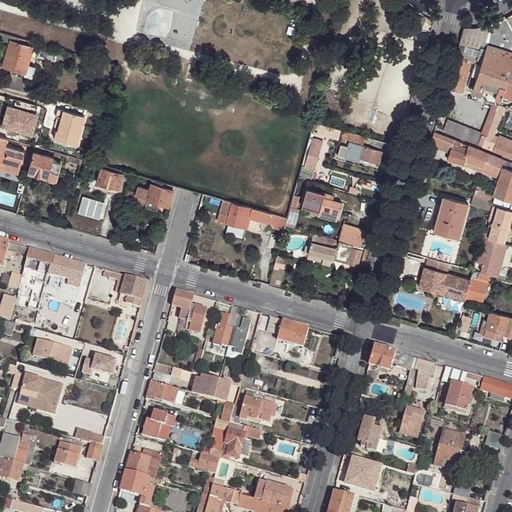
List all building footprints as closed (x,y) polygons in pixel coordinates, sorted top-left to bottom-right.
[(511,27),(505,17),(502,19),(491,24),(487,45),(484,51),(480,65),(476,64),(479,55),(457,48),(446,87),(462,91),(463,87),(466,88),(466,90),(485,96),(483,100),(492,103),(500,106),(501,103),(504,93),(509,76),(511,68),(511,27)] [(487,45),(491,24),(487,25),(475,27),(463,28),(458,43),(484,51),(487,45)] [(6,87),(24,92),(28,77),(24,76),(27,65),(33,47),(10,41),(12,36),(0,33),(0,41),(10,44),(3,66),(11,69),(6,87)] [(33,47),(34,42),(12,36),(10,41),(33,47)] [(33,67),(31,66),(27,65),(24,76),(28,77),(30,77),(33,67)] [(30,135),(38,106),(13,98),(5,128),(30,135)] [(486,148),(500,106),(492,103),(482,133),(447,119),(443,131),(486,148)] [(507,105),(501,103),(500,106),(486,148),(511,158),(511,148),(507,146),(509,143),(509,141),(499,137),(497,144),(495,143),(507,105)] [(53,139),(77,145),(85,115),(56,108),(54,116),(58,117),(53,139)] [(314,122),(312,129),(317,130),(339,137),(341,130),(314,122)] [(363,144),(365,136),(342,130),(340,138),(363,144)] [(503,160),(433,132),(430,146),(451,154),(449,160),(498,178),(503,160)] [(6,145),(8,138),(0,136),(0,162),(0,163),(0,167),(18,173),(19,171),(25,150),(6,145)] [(299,177),(311,180),(318,154),(320,144),(322,140),(314,138),(310,136),(299,177)] [(380,150),(362,145),(348,142),(347,147),(340,145),(337,155),(358,161),(359,157),(377,161),(380,150)] [(320,144),(318,154),(326,156),(328,147),(320,144)] [(35,146),(28,173),(48,178),(51,180),(55,180),(60,163),(67,160),(68,155),(55,152),(54,157),(41,153),(43,148),(35,146)] [(511,163),(505,161),(492,203),(492,205),(497,206),(510,210),(511,202),(511,163)] [(21,172),(19,171),(18,173),(0,167),(0,163),(0,162),(0,173),(19,178),(21,172)] [(99,184),(108,187),(117,189),(122,173),(102,168),(96,188),(98,188),(99,184)] [(168,205),(173,188),(152,182),(150,182),(149,185),(151,185),(150,189),(143,187),(138,186),(138,187),(135,186),(134,192),(136,193),(135,196),(125,193),(123,199),(136,203),(138,196),(147,199),(159,202),(168,205)] [(476,186),(474,195),(484,199),(486,190),(476,186)] [(323,198),(325,193),(307,188),(302,207),(319,211),(318,216),(338,221),(343,203),(336,201),(323,198)] [(484,199),(491,202),(494,193),(486,190),(484,199)] [(326,191),(325,193),(323,198),(336,201),(338,194),(326,191)] [(203,193),(198,208),(204,209),(208,194),(203,193)] [(287,217),(285,224),(293,227),(298,211),(295,210),(299,196),(294,194),(287,217)] [(443,195),(438,212),(435,211),(430,227),(459,235),(467,203),(443,195)] [(492,205),(492,203),(491,202),(484,199),(474,195),(471,206),(490,211),(492,205)] [(157,209),(159,202),(147,199),(138,196),(136,203),(157,209)] [(257,219),(267,223),(269,216),(273,217),(274,214),(219,197),(218,200),(222,201),(220,208),(219,212),(229,215),(227,223),(246,228),(247,225),(250,214),(256,217),(258,217),(257,219)] [(505,244),(511,219),(511,210),(510,210),(497,206),(488,239),(505,244)] [(319,211),(302,207),(300,213),(304,214),(304,217),(314,220),(315,217),(337,224),(338,221),(318,216),(319,211)] [(219,212),(218,217),(217,219),(227,223),(229,215),(219,212)] [(253,227),(256,217),(250,214),(247,225),(253,227)] [(281,227),(285,217),(274,214),(273,217),(269,216),(267,223),(281,227)] [(339,240),(360,246),(365,230),(343,224),(339,240)] [(314,233),(312,240),(325,244),(327,238),(327,237),(314,233)] [(507,245),(505,244),(488,239),(478,272),(480,272),(490,276),(498,277),(507,245)] [(27,256),(29,249),(0,240),(0,267),(1,268),(6,250),(27,256)] [(360,258),(363,247),(360,246),(339,240),(337,248),(325,244),(312,240),(307,256),(320,260),(321,255),(356,265),(358,258),(360,258)] [(53,256),(29,249),(27,256),(24,268),(43,273),(40,280),(39,280),(34,297),(41,299),(45,283),(48,274),(53,256)] [(88,265),(53,256),(48,274),(70,280),(80,283),(84,267),(88,268),(88,265)] [(284,256),(282,262),(275,260),(268,285),(278,287),(284,267),(290,268),(293,259),(284,256)] [(452,296),(465,300),(471,280),(446,273),(450,264),(428,257),(419,287),(441,293),(441,290),(452,293),(452,296)] [(43,273),(24,268),(23,273),(25,274),(24,276),(39,280),(40,280),(43,273)] [(478,272),(473,270),(471,277),(477,279),(480,272),(478,272)] [(111,272),(109,278),(118,280),(115,292),(121,293),(126,276),(111,272)] [(482,302),(490,276),(480,272),(477,279),(471,277),(471,280),(465,300),(467,301),(468,298),(482,302)] [(70,280),(48,274),(45,283),(49,284),(55,286),(57,282),(68,285),(70,280)] [(126,276),(121,293),(118,301),(139,308),(147,282),(126,276)] [(176,290),(171,306),(181,308),(178,318),(186,321),(184,329),(200,333),(207,308),(191,304),(193,295),(176,290)] [(36,314),(39,304),(31,301),(28,312),(36,314)] [(239,307),(232,306),(230,315),(235,317),(236,317),(239,307)] [(508,316),(490,312),(488,320),(484,334),(484,336),(494,339),(496,331),(503,333),(508,316)] [(227,326),(230,315),(223,313),(212,349),(219,351),(222,345),(228,346),(233,327),(232,327),(227,326)] [(282,320),(261,314),(257,328),(278,334),(282,320)] [(462,314),(458,327),(467,330),(471,317),(462,314)] [(235,317),(230,315),(227,326),(232,327),(235,317)] [(511,317),(508,316),(503,333),(501,341),(504,342),(505,339),(504,338),(505,334),(511,335),(511,317)] [(233,327),(228,346),(234,348),(233,353),(242,356),(252,321),(243,318),(240,329),(233,327)] [(484,334),(488,320),(484,319),(479,332),(484,334)] [(309,327),(282,320),(278,334),(277,339),(303,346),(309,327)] [(0,333),(11,337),(13,331),(14,325),(8,323),(7,328),(1,327),(0,329),(0,333)] [(494,339),(501,341),(503,333),(496,331),(494,339)] [(33,356),(67,366),(72,349),(38,340),(33,356)] [(374,346),(369,364),(391,370),(392,364),(411,369),(411,368),(414,357),(374,346)] [(199,349),(192,372),(196,373),(203,350),(199,349)] [(93,355),(87,374),(95,376),(96,371),(111,376),(115,361),(93,355)] [(437,364),(418,359),(415,369),(418,370),(416,389),(428,391),(430,378),(433,378),(437,364)] [(14,372),(21,374),(23,367),(16,365),(14,372)] [(446,367),(443,381),(452,384),(446,406),(467,412),(474,388),(464,386),(466,376),(467,373),(446,367)] [(9,388),(16,389),(21,374),(14,372),(9,388)] [(196,373),(192,372),(191,376),(197,377),(192,392),(225,402),(230,383),(218,380),(196,373)] [(25,374),(21,391),(58,401),(63,385),(25,374)] [(505,397),(511,399),(511,385),(506,383),(483,377),(481,384),(480,387),(480,390),(490,393),(505,397)] [(179,388),(151,380),(146,398),(160,402),(161,399),(176,403),(179,388)] [(186,390),(179,388),(176,403),(182,405),(186,390)] [(58,401),(21,391),(17,403),(30,407),(32,399),(56,406),(58,401)] [(267,422),(269,415),(272,404),(259,400),(259,402),(252,400),(254,394),(245,391),(239,414),(267,422)] [(505,397),(490,393),(489,398),(503,403),(505,397)] [(32,399),(30,407),(54,414),(56,406),(32,399)] [(225,402),(220,419),(229,421),(231,416),(234,404),(231,403),(225,402)] [(425,412),(406,407),(399,435),(417,440),(425,412)] [(150,420),(161,423),(164,424),(167,414),(153,410),(151,417),(150,420)] [(167,414),(164,424),(169,425),(172,426),(175,416),(167,414)] [(234,417),(231,416),(229,421),(230,422),(237,424),(239,418),(234,417)] [(365,417),(358,442),(361,443),(360,447),(365,448),(366,444),(367,445),(366,449),(382,453),(385,442),(379,440),(383,430),(373,427),(375,420),(365,417)] [(157,437),(161,423),(150,420),(146,418),(142,433),(157,437)] [(230,422),(229,421),(220,419),(218,419),(216,427),(228,430),(230,422)] [(237,424),(230,422),(228,430),(222,452),(221,458),(222,459),(225,460),(227,454),(238,457),(241,445),(244,446),(248,434),(243,432),(245,426),(237,424)] [(164,424),(161,423),(157,437),(164,439),(169,425),(164,424)] [(243,432),(248,434),(244,446),(241,445),(238,457),(245,459),(251,437),(261,440),(264,432),(252,428),(245,426),(243,432)] [(90,443),(101,446),(104,437),(93,434),(93,432),(76,428),(73,437),(90,443)] [(443,429),(433,463),(442,466),(444,459),(455,461),(459,451),(461,452),(465,436),(443,429)] [(484,445),(500,449),(504,437),(488,432),(484,445)] [(29,442),(32,442),(34,435),(22,434),(21,440),(29,442)] [(0,449),(0,457),(15,462),(20,442),(3,437),(0,449)] [(23,465),(28,447),(29,442),(21,440),(20,442),(15,462),(23,465)] [(60,442),(54,463),(75,468),(81,448),(60,442)] [(98,460),(101,446),(90,443),(86,457),(98,460)] [(27,466),(29,466),(34,449),(33,448),(28,447),(23,465),(27,466)] [(146,456),(131,452),(126,470),(154,478),(161,453),(147,449),(146,456)] [(221,458),(222,452),(212,449),(210,455),(221,458)] [(210,455),(202,452),(199,460),(191,459),(190,464),(197,466),(198,464),(217,470),(221,458),(210,455)] [(344,453),(339,471),(357,476),(355,485),(365,488),(370,471),(360,468),(362,463),(367,464),(368,460),(344,453)] [(21,469),(26,470),(27,466),(23,465),(15,462),(0,457),(0,475),(8,478),(18,481),(21,469)] [(230,461),(225,460),(222,459),(219,469),(225,471),(227,472),(230,461)] [(418,467),(409,464),(406,473),(416,475),(418,467)] [(45,475),(46,471),(29,466),(27,466),(26,470),(45,475)] [(225,471),(219,469),(214,485),(220,486),(225,471)] [(154,478),(126,470),(121,489),(143,496),(141,504),(140,504),(137,511),(166,511),(167,511),(149,507),(154,488),(146,486),(148,479),(161,483),(161,480),(154,478)] [(213,484),(215,479),(208,477),(205,492),(210,494),(213,484)] [(88,496),(91,484),(76,480),(73,492),(88,496)] [(259,480),(254,498),(285,507),(290,489),(259,480)] [(214,485),(213,484),(210,494),(205,511),(217,511),(218,507),(221,497),(226,498),(225,501),(227,501),(238,504),(240,494),(241,492),(220,486),(214,485)] [(456,485),(453,495),(468,499),(470,489),(456,485)] [(349,511),(354,496),(333,491),(327,511),(349,511)] [(205,511),(210,494),(205,492),(204,492),(198,511),(205,511)] [(254,498),(240,494),(238,504),(237,506),(259,511),(296,511),(297,511),(285,507),(254,498)] [(468,499),(453,495),(451,502),(457,504),(475,509),(478,501),(468,499)] [(225,509),(227,501),(225,501),(226,498),(221,497),(218,507),(225,509)] [(406,511),(408,504),(400,502),(400,505),(396,504),(395,508),(406,511)]
